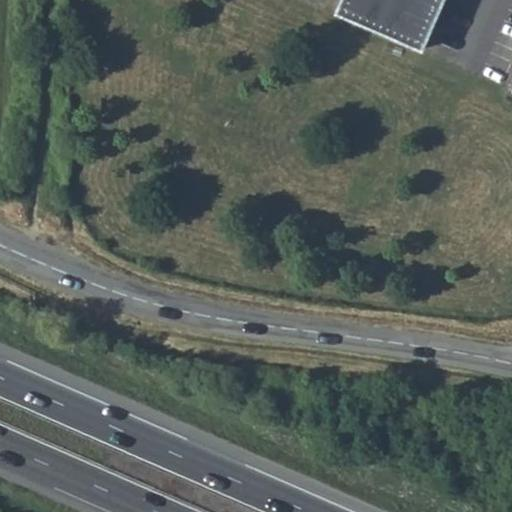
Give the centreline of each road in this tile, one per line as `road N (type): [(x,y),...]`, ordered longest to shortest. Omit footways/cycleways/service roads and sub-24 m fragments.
road 1 (tertiary): [(0,244),(173,309),(511,364)]
road 2 (trunk): [(310,511),(0,377)]
road 3 (trunk): [(0,443),(155,511)]
